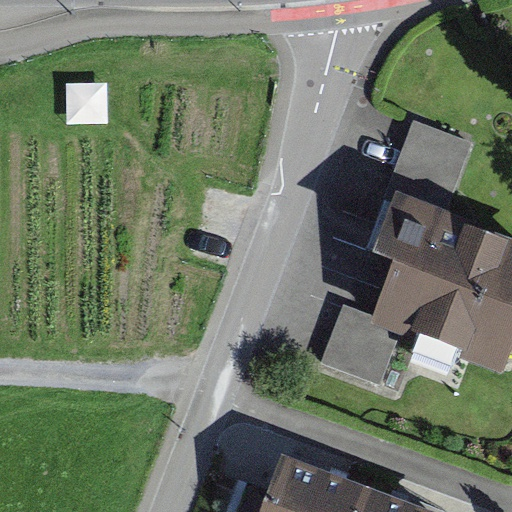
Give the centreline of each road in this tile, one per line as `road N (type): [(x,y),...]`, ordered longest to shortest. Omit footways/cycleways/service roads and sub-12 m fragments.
road 1 (residential): [(348,0),(322,105),(165,511)]
road 2 (track): [(208,384),(0,378)]
